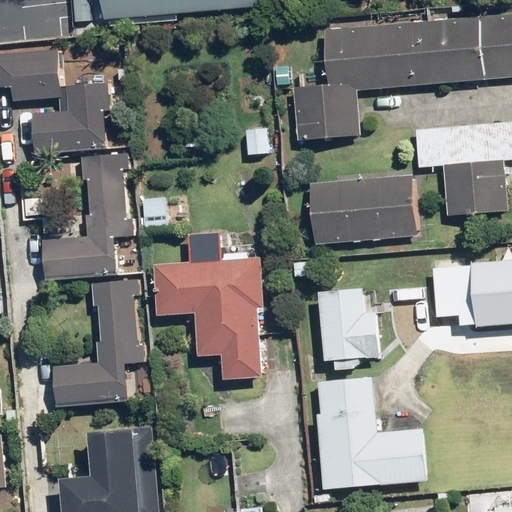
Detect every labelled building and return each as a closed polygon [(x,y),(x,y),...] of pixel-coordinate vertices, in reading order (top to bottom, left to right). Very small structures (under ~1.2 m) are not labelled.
[(261,0),(106,0),(109,21),(263,8),(261,0)] [(361,91),(511,78),(511,14),(328,29),(332,85),(298,87),(302,141),(365,136),(361,91)] [(65,98),(62,51),(0,54),(0,87),(17,86),(18,101),(65,98)] [(118,147),(112,83),(71,87),(73,111),(37,114),(40,154),(118,147)] [(511,210),(511,203),(508,161),(511,160),(511,120),(418,129),(422,167),(446,165),(450,215),(511,210)] [(269,130),(249,131),(250,157),(270,156),(269,130)] [(132,169),(130,153),(86,157),(88,180),(91,180),(94,213),(90,213),(92,237),(48,240),(51,279),(123,273),(120,237),(140,235),(138,218),(131,219),(127,169),(132,169)] [(423,236),(419,174),(314,182),(318,244),(423,236)] [(188,199),(145,201),(147,230),(189,228),(188,199)] [(269,308),(266,257),(226,260),(225,231),(193,233),(194,261),(159,263),(162,314),(200,312),(202,357),(227,356),(228,379),(267,377),(263,308),(269,308)] [(141,293),(140,278),(95,281),(97,305),(101,304),(104,337),(100,338),(102,361),(57,365),(61,403),(133,397),(130,361),(149,359),(148,342),(141,343),(136,294),(141,293)] [(386,357),(382,311),(371,311),(369,289),(324,292),(329,361),(386,357)] [(511,319),(476,322),(478,351),(450,353),(452,386),(481,384),(481,387),(511,384),(511,319)] [(433,479),(429,429),(381,433),(376,377),(320,382),(329,488),(433,479)] [(300,435),(297,388),(269,390),(272,437),(300,435)] [(73,469),(75,511),(162,511),(156,422),(95,426),(98,468),(73,469)] [(0,487),(9,487),(5,434),(0,434),(0,487)]
